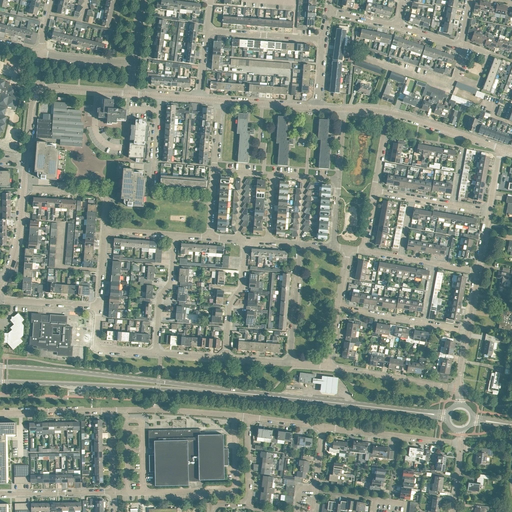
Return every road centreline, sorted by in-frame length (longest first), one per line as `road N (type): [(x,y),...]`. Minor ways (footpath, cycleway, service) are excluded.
road 1 (secondary): [(422,413),(183,387)]
road 2 (secondary): [(183,387),(0,367)]
road 3 (secondary): [(0,382),(183,387)]
road 4 (residential): [(211,201),(152,194),(159,96)]
road 5 (residential): [(323,426),(460,444)]
road 6 (residential): [(110,410),(247,417)]
road 7 (residential): [(458,389),(327,366)]
road 8 (residential): [(467,330),(338,307)]
road 9 (residential): [(212,511),(216,504),(247,502),(247,417)]
road 10 (residential): [(155,353),(174,234)]
road 11 (residential): [(225,358),(245,240)]
